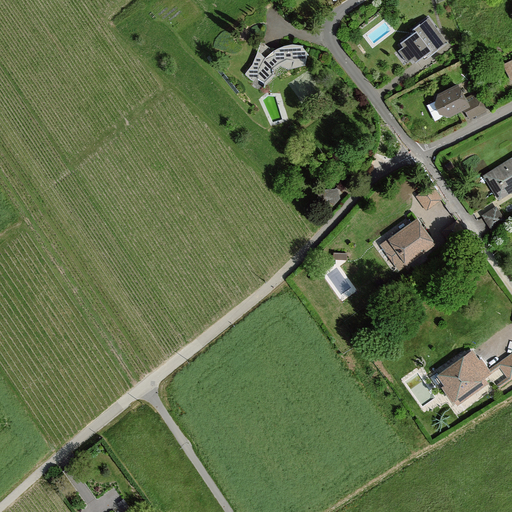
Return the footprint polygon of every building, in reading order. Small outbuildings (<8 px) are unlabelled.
[(447,40),(430,19),(400,50),(412,66),(447,40)] [(309,62),(309,56),(303,47),(286,46),(276,53),(264,44),(250,75),(266,86),(278,75),(284,65),(293,62),(309,62)] [(476,109),(464,84),(439,95),(438,108),(441,117),(453,119),(476,109)] [(511,157),(484,175),(498,199),(511,190),(511,157)] [(434,188),(419,198),(428,209),(442,199),(434,188)] [(341,199),(338,189),(336,191),(324,190),(324,194),(319,195),(323,212),(335,205),(341,199)] [(496,207),(484,215),(491,227),(504,220),(496,207)] [(436,242),(418,217),(382,244),(400,269),(436,242)] [(457,221),(443,230),(450,240),(464,231),(457,221)] [(495,379),(474,349),(436,377),(457,406),(495,379)]
